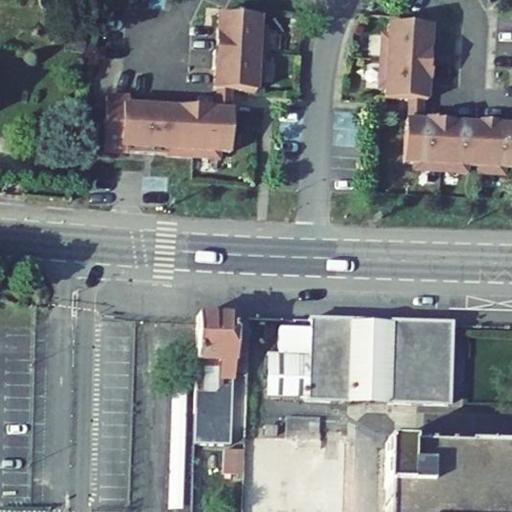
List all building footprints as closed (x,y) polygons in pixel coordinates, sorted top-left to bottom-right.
[(216,54),(264,56),(266,30),(259,30),(260,19),(218,16),(216,54)] [(381,36),(380,62),(431,66),(431,65),(428,65),(430,28),(388,26),(388,37),(381,36)] [(84,55),(87,39),(70,36),(67,51),(84,55)] [(215,70),(214,91),(216,92),(231,92),(256,94),(257,82),(263,83),(264,56),(216,54),(214,54),(213,70),(215,70)] [(429,82),(431,66),(380,62),(379,89),(385,90),(384,100),(409,102),(423,102),(426,103),(427,85),(428,82),(429,82)] [(231,92),(216,92),(215,112),(230,112),(231,92)] [(155,155),(158,108),(129,106),(129,99),(106,97),(104,153),(155,155)] [(423,102),(409,102),(407,122),(421,123),(423,102)] [(193,159),(195,111),(158,108),(155,155),(166,156),(166,157),(193,159)] [(195,111),(193,159),(219,160),(219,154),(230,155),(233,112),(230,112),(215,112),(212,111),(212,109),(195,108),(195,111)] [(414,171),(440,172),(443,124),(443,122),(426,121),(426,123),(425,123),(421,123),(407,122),(405,122),(403,164),(414,164),(414,171)] [(478,168),(481,126),(443,124),(440,172),(467,174),(467,167),(478,168)] [(511,169),(511,127),(497,127),(497,125),(481,124),(481,126),(478,168),(478,174),(504,176),(505,169),(511,169)] [(38,151),(33,179),(64,184),(68,155),(38,151)] [(201,309),(192,416),(214,419),(217,383),(224,373),(234,375),(240,314),(201,309)] [(309,393),(347,395),(456,402),(461,314),(273,310),(271,381),(311,383),(309,393)] [(343,511),(345,433),(243,431),(240,511),(343,511)] [(511,511),(511,437),(391,434),(386,511),(511,511)] [(224,453),(224,471),(241,471),(242,453),(224,453)]
